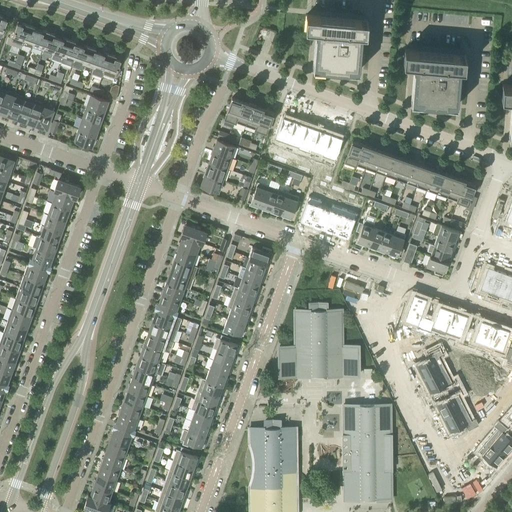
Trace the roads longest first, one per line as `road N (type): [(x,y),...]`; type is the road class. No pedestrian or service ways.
road 1 (residential): [(69,511),(177,198)]
road 2 (residential): [(503,163),(210,57)]
road 3 (residential): [(297,240),(453,294),(503,163)]
road 4 (residential): [(0,443),(100,169)]
road 5 (residential): [(201,511),(297,240)]
road 6 (tertiary): [(37,511),(82,388),(85,336)]
road 7 (tertiary): [(85,336),(57,377),(11,501)]
road 8 (tertiary): [(85,336),(139,183)]
road 9 (residential): [(177,198),(297,240)]
road 10 (residential): [(177,198),(223,86)]
